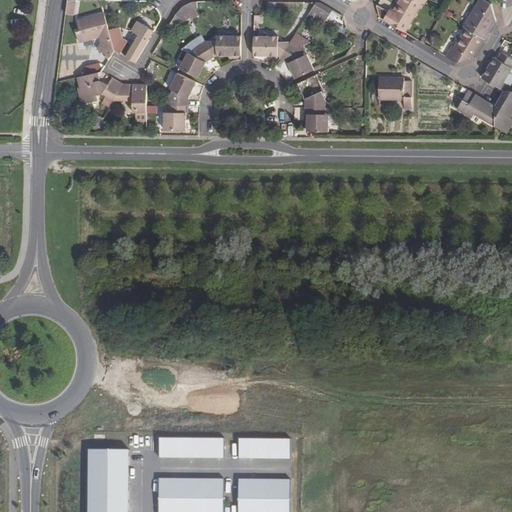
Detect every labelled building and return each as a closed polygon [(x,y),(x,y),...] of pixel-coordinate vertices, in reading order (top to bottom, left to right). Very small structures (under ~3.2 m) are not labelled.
[(69,0),(68,14),(77,15),(79,1),(71,0),(69,0)] [(380,18),(406,33),(424,4),(417,0),(402,0),(393,15),(377,6),(380,18)] [(469,30),(485,40),(489,32),(487,31),(495,18),(492,4),(484,0),(480,0),(464,27),(469,30)] [(324,25),(333,11),(318,2),(309,16),(324,25)] [(178,12),(172,22),(170,25),(177,29),(185,15),(178,12)] [(97,51),(110,59),(115,51),(110,32),(105,13),(77,21),(80,31),(76,33),(79,43),(99,38),(101,44),(97,51)] [(487,31),(489,32),(492,27),(496,21),(495,18),(487,31)] [(127,58),(137,63),(150,40),(148,39),(153,30),(139,21),(133,31),(140,35),(127,58)] [(115,51),(122,54),(128,43),(123,39),(120,29),(110,32),(115,51)] [(447,57),(457,63),(466,61),(474,59),(485,40),(469,30),(458,48),(454,45),(447,57)] [(206,42),(215,57),(217,56),(241,56),(242,37),(217,36),(217,42),(206,42)] [(255,37),(254,56),(279,56),(281,58),(291,43),(279,43),(279,37),(255,37)] [(180,69),(199,78),(207,63),(215,57),(206,42),(197,48),(193,56),(188,53),(180,69)] [(290,64),(297,79),(316,71),(309,55),(304,56),(301,49),(291,43),(281,58),(290,64)] [(504,91),(510,91),(510,84),(506,84),(503,81),(499,75),(500,71),(502,71),(506,65),(509,66),(511,61),(511,58),(503,53),(499,59),(495,57),(483,79),(504,91)] [(510,84),(510,91),(511,91),(511,81),(508,81),(504,79),(511,68),(509,66),(506,65),(502,71),(500,71),(499,75),(503,81),(506,84),(510,84)] [(76,78),(78,89),(76,90),(80,105),(97,101),(96,97),(102,95),(113,102),(124,84),(113,78),(108,86),(99,81),(100,79),(104,78),(106,74),(102,72),(76,78)] [(168,100),(168,106),(189,107),(189,99),(197,83),(178,74),(170,90),(173,91),(168,100)] [(306,100),(306,108),(326,108),(327,103),(322,94),(325,92),(318,76),(299,84),(306,100)] [(380,78),(380,99),(405,100),(405,107),(413,107),(413,82),(405,81),(405,79),(380,78)] [(124,84),(113,102),(134,103),(133,113),(147,113),(147,106),(147,85),(134,85),(134,93),(131,92),(131,85),(124,84)] [(511,91),(510,91),(504,91),(500,98),(495,106),(495,120),(495,125),(509,133),(511,128),(511,91)] [(470,92),(460,110),(474,119),(477,115),(495,125),(495,120),(495,106),(483,99),(470,92)] [(165,114),(164,131),(186,131),(186,120),(186,114),(189,114),(189,107),(168,106),(168,114),(165,114)] [(303,120),(303,108),(295,108),(295,120),(303,120)] [(309,122),(308,133),(330,133),(330,116),(326,116),(326,108),(306,108),(305,115),(309,116),(309,122)] [(163,436),(162,456),(227,458),(227,437),(163,436)] [(292,439),(240,438),(239,457),(292,458),(292,439)] [(128,511),(129,450),(92,450),(92,511),(128,511)] [(224,511),(225,480),(160,479),(159,511),(224,511)] [(290,511),(291,481),(238,480),(237,511),(290,511)]
